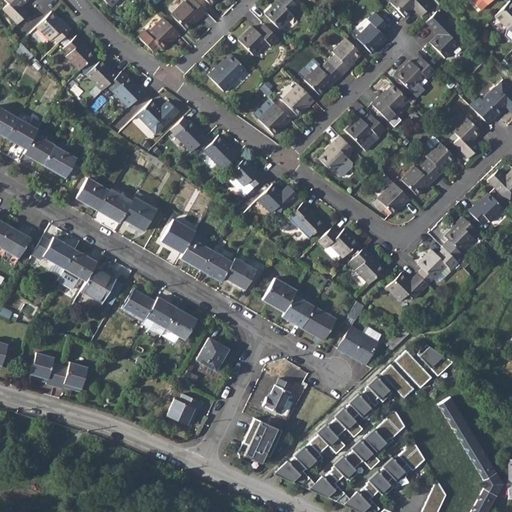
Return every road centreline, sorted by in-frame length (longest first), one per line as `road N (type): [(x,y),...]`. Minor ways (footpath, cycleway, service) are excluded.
road 1 (residential): [(0,178),(260,333)]
road 2 (residential): [(511,136),(414,233),(397,236),(283,161)]
road 3 (residential): [(0,392),(92,419),(201,468)]
road 4 (residential): [(283,161),(402,44)]
road 5 (residential): [(201,468),(260,333)]
road 6 (residential): [(283,161),(169,81)]
road 7 (residential): [(169,81),(76,0)]
